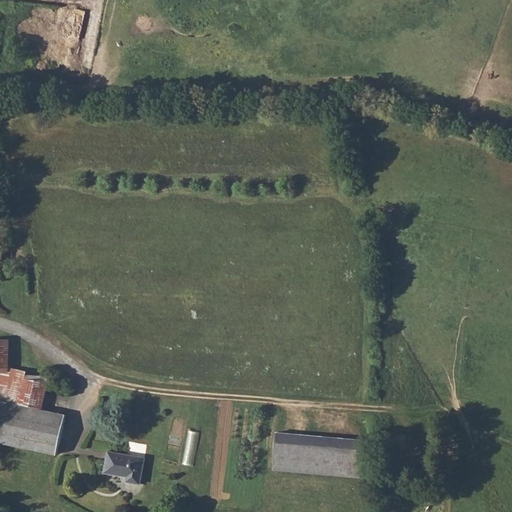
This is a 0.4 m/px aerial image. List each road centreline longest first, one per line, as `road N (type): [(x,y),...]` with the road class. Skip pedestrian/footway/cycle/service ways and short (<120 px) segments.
road 1 (track): [(142,392),(397,412)]
road 2 (unclassified): [(0,325),(113,387),(142,392)]
